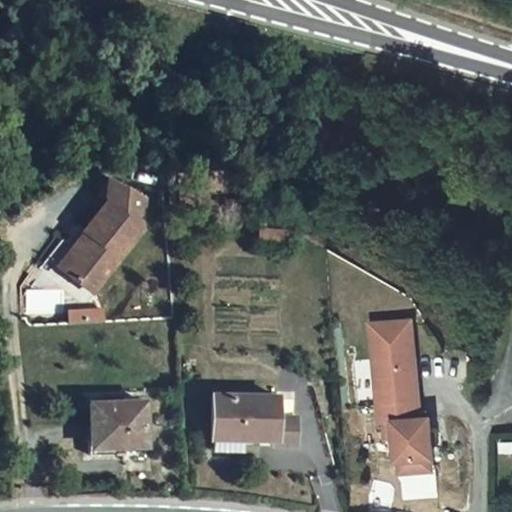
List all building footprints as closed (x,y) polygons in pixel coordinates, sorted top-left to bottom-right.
[(161,187),(124,171),(114,190),(95,215),(103,220),(96,231),(75,261),(103,279),(150,215),(161,187)] [(67,256),(75,261),(96,231),(87,226),(67,256)] [(288,234),(260,236),(261,254),(289,252),(288,234)] [(389,435),(391,458),(393,458),(429,455),(431,455),(428,415),(419,416),(416,381),(410,382),(407,351),(413,351),(410,317),(368,321),(374,420),(380,420),(381,436),(389,435)] [(410,382),(416,381),(413,351),(407,351),(410,382)] [(215,400),(215,444),(247,446),(276,446),(277,402),(215,400)] [(150,444),(149,406),(101,406),(102,447),(94,447),(95,457),(133,455),(133,445),(150,444)] [(279,444),(294,447),(299,415),(284,412),(279,444)] [(246,462),(247,446),(215,444),(214,460),(246,462)] [(393,458),(395,471),(430,468),(429,455),(393,458)]
